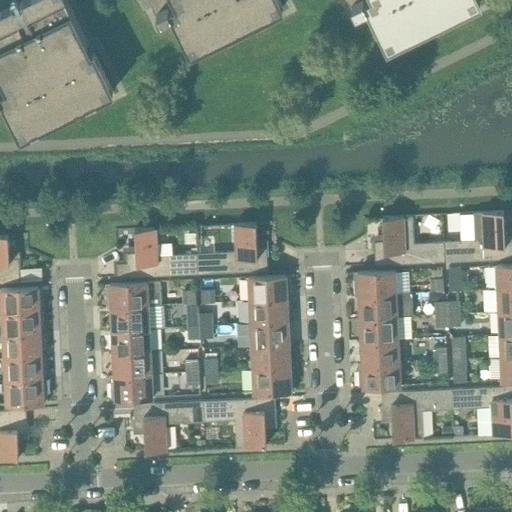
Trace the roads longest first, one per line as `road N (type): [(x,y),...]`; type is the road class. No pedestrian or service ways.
road 1 (residential): [(84,487),(335,475)]
road 2 (residential): [(84,487),(73,265)]
road 3 (residential): [(335,475),(324,266)]
road 4 (residential): [(335,475),(511,465)]
